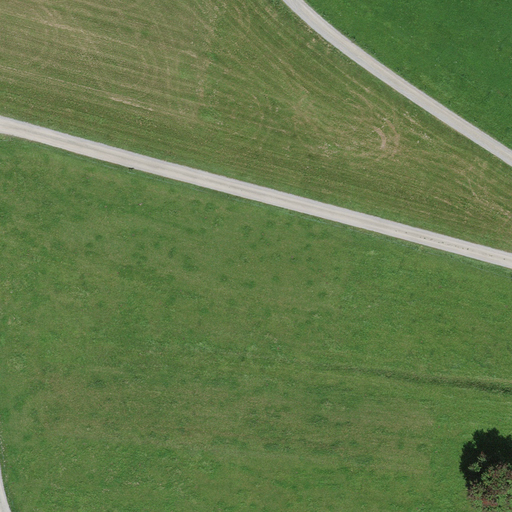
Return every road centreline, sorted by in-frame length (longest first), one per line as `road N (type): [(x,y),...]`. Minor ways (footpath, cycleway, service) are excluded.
road 1 (track): [(511,261),(0,126),(4,511)]
road 2 (track): [(511,153),(349,50),(293,0)]
